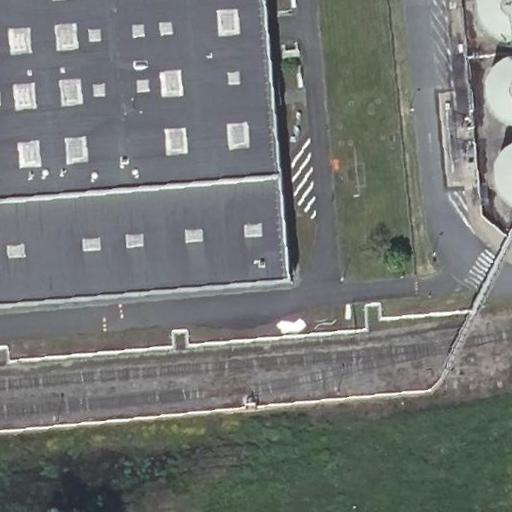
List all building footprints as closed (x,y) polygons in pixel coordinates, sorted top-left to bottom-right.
[(0,0),(0,227),(3,227),(11,308),(300,281),(272,0),(0,0)] [(508,43),(511,43),(511,0),(479,0),(479,8),(481,19),(487,30),(497,38),(508,43)] [(511,57),(502,63),(494,71),(489,81),(488,92),(490,104),(496,115),(505,123),(511,125),(511,57)] [(511,147),(509,150),(502,160),(498,171),(499,182),(503,193),(510,202),(511,203),(511,147)] [(497,367),(446,372),(448,393),(440,394),(440,404),(499,399),(497,367)] [(448,393),(446,372),(438,372),(440,394),(448,393)]
